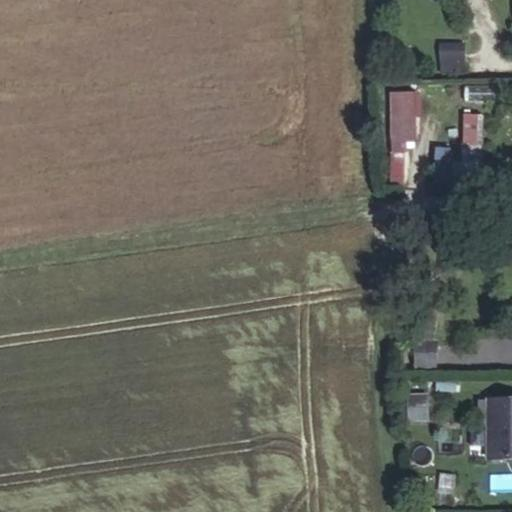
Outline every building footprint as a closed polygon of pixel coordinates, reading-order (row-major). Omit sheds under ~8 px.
[(439,31),(440,59),(465,58),(464,30),(439,31)] [(395,135),(414,136),(416,87),(398,86),(395,135)] [(433,143),(431,178),(447,179),(450,144),(433,143)] [(442,351),(422,352),(423,375),(443,374),(442,351)] [(438,424),(437,401),(418,403),(419,425),(438,424)] [(511,403),(473,405),(474,463),(511,462),(511,403)]
